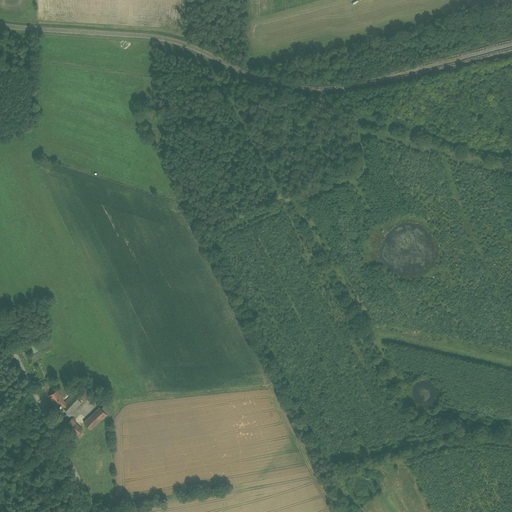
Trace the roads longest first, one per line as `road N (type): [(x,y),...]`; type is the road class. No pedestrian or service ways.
road 1 (unclassified): [(0,324),(79,480)]
road 2 (track): [(104,404),(264,388)]
